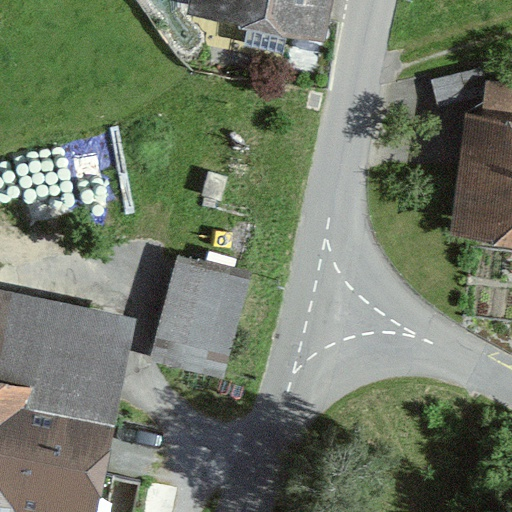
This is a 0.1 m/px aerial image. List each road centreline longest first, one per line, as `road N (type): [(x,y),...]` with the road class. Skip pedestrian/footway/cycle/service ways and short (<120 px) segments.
road 1 (tertiary): [(311,291),(374,0)]
road 2 (tertiary): [(234,511),(311,291)]
road 3 (unclassified): [(311,291),(511,387)]
